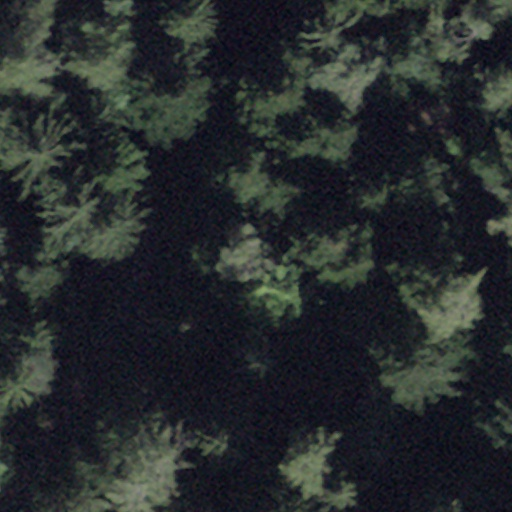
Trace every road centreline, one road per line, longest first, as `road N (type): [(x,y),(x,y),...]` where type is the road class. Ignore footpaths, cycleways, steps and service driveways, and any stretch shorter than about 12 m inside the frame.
road 1 (track): [(10,511),(120,295),(174,157)]
road 2 (track): [(174,157),(269,0)]
